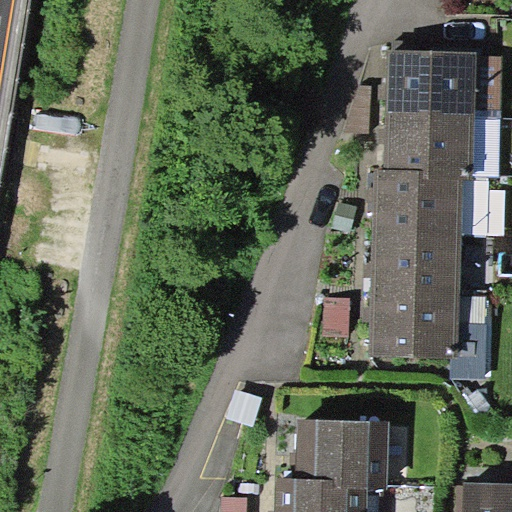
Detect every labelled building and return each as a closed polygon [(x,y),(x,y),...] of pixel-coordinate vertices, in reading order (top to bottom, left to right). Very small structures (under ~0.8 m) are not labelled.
[(388,50),(387,111),(475,113),(476,57),(477,52),(388,50)] [(502,57),(476,57),(475,113),(501,114),(502,57)] [(373,85),(358,84),(342,133),(368,135),(373,85)] [(473,175),(475,113),(387,111),(385,169),(423,170),(423,178),(465,180),(473,180),(473,175)] [(499,176),(501,114),(475,113),(473,175),(499,176)] [(463,235),(465,180),(423,178),(423,170),(385,169),(368,168),(367,212),(375,213),(374,233),(463,235)] [(489,180),(473,180),(465,180),(463,235),(504,236),(505,190),(489,189),(489,180)] [(357,207),(341,202),(333,227),(349,233),(357,207)] [(362,290),(373,290),(461,293),(463,235),(374,233),(374,264),(363,263),(362,290)] [(461,297),(461,293),(373,290),(362,290),(361,319),(372,320),(371,357),(451,359),(451,379),(489,379),(491,297),(461,297)] [(350,298),(325,298),(324,336),(349,337),(350,298)] [(262,399),(236,390),(227,416),(253,426),(262,399)] [(389,421),(298,419),(297,478),(334,479),(334,488),(368,488),(388,489),(389,421)] [(334,479),(297,478),(276,477),(275,511),(367,511),(368,488),(334,488),(334,479)] [(511,511),(511,483),(464,482),(463,487),(456,487),(455,511),(511,511)] [(247,511),(248,498),(221,497),(220,511),(247,511)]
